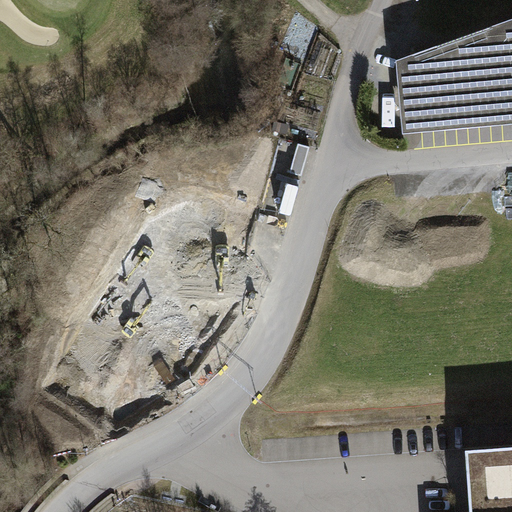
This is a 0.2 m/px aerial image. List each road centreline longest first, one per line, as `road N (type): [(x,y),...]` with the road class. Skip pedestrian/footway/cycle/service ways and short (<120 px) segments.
road 1 (unclassified): [(61,511),(100,478),(200,423),(244,383),(290,297),(327,165)]
road 2 (residential): [(511,150),(327,165)]
road 3 (unclassified): [(327,165),(362,43)]
